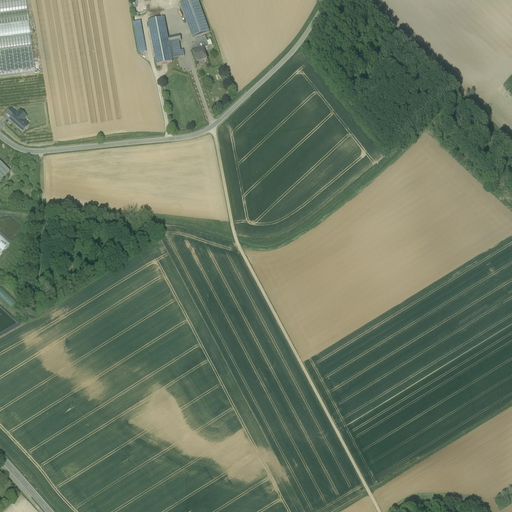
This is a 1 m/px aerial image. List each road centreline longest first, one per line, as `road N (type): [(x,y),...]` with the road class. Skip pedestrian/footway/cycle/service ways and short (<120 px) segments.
road 1 (track): [(382,511),(241,249),(211,127)]
road 2 (tertiary): [(329,0),(294,51),(196,135),(44,153),(16,149),(0,135)]
road 3 (track): [(180,10),(145,18),(170,140)]
